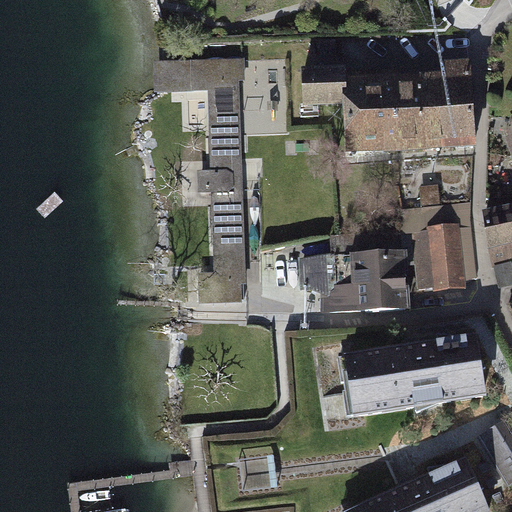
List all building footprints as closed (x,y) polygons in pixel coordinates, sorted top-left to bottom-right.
[(245,59),(154,62),(155,93),(209,91),(211,171),(198,172),(199,184),(199,194),(212,194),(214,273),(198,274),(199,302),(200,305),(243,303),(243,301),(242,284),(246,284),(243,183),(240,81),(246,81),(245,59)] [(474,146),(469,61),(443,62),(444,73),(426,73),(431,149),(474,146)] [(344,66),(301,69),(302,105),(297,105),(298,118),(315,117),(315,107),(342,106),(344,77),(344,66)] [(431,149),(426,73),(387,75),(394,153),(431,149)] [(394,153),(387,75),(344,77),(342,106),(344,154),(394,153)] [(405,250),(406,268),(415,268),(417,292),(433,291),(434,295),(467,291),(467,284),(477,278),(469,204),(442,206),(439,186),(420,188),(421,209),(397,212),(398,230),(400,251),(405,250)] [(511,211),(482,218),(490,257),(492,268),(511,263),(511,211)] [(331,255),(300,260),(302,289),(321,294),(321,313),(408,311),(406,268),(405,250),(400,251),(398,230),(331,237),(331,255)] [(336,359),(345,419),(484,397),(474,337),(405,348),(336,359)] [(511,438),(502,421),(474,437),(502,487),(511,481),(511,438)] [(240,462),(243,493),(278,489),(275,458),(240,462)] [(409,487),(352,511),(489,511),(467,461),(409,487)]
